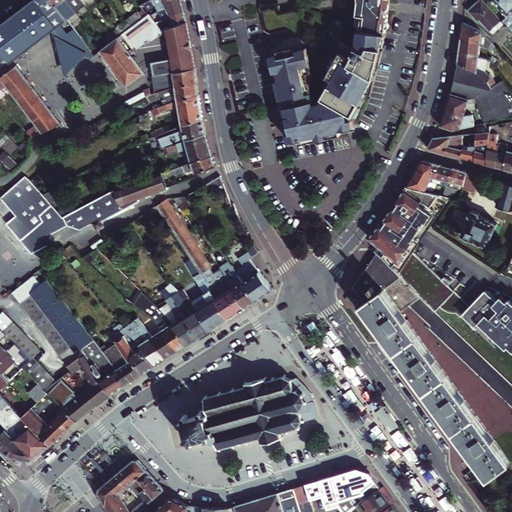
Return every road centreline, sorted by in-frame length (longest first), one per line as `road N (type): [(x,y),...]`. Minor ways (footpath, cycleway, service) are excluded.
road 1 (tertiary): [(300,292),(231,165),(199,0)]
road 2 (secondary): [(471,511),(310,282)]
road 3 (residential): [(176,482),(228,492),(370,448)]
road 4 (secondary): [(118,415),(275,314)]
road 5 (secondary): [(310,282),(361,224),(406,148)]
road 6 (secondary): [(275,314),(370,448)]
road 7 (secondary): [(406,148),(429,89),(445,0)]
